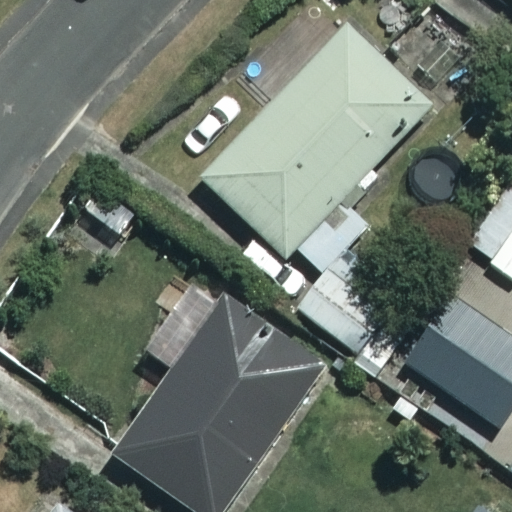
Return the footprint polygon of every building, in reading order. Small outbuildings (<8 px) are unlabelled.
[(280,255),(288,247),(317,275),(365,225),(336,197),(426,105),(345,27),(200,178),(280,255)] [(511,210),(501,202),(467,245),(511,281),(511,210)] [(326,272),(297,307),(354,354),(382,320),(326,272)] [(511,405),(511,340),(450,297),(404,362),(496,427),(511,405)] [(218,511),(319,368),(221,300),(113,456),(193,511),(218,511)] [(68,511),(55,502),(48,511),(68,511)]
